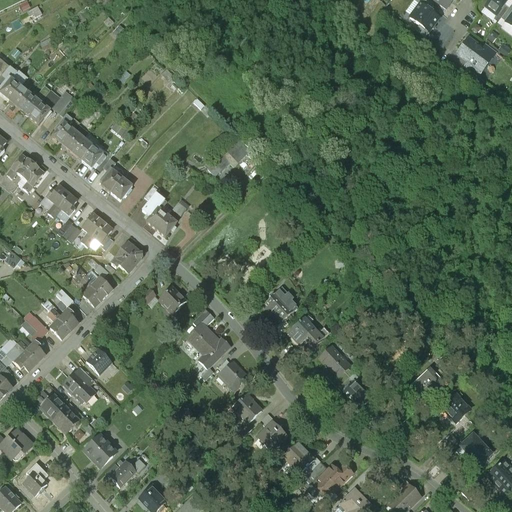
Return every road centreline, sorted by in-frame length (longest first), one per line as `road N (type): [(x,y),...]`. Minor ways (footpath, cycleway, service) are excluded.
road 1 (residential): [(462,511),(412,469),(315,419),(236,324),(161,252)]
road 2 (residential): [(161,252),(10,405)]
road 3 (residential): [(161,252),(0,120)]
road 4 (track): [(173,264),(270,173)]
